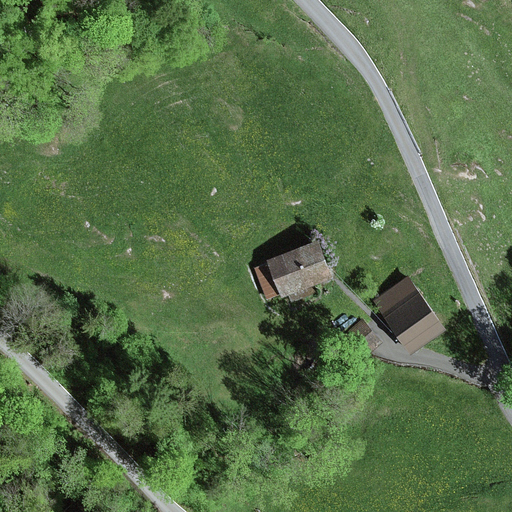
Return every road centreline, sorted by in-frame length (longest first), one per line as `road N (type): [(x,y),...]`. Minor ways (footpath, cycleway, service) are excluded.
road 1 (tertiary): [(304,0),(370,72),(511,398)]
road 2 (tertiary): [(174,511),(0,335)]
